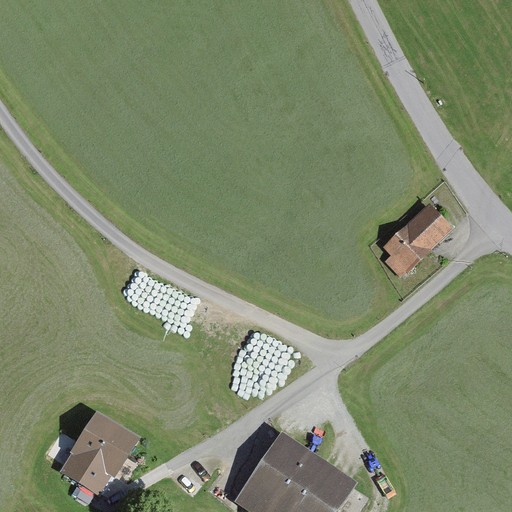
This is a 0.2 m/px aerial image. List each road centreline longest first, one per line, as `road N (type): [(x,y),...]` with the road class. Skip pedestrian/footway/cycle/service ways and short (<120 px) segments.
road 1 (residential): [(0,111),(96,222),(164,271),(337,359),(501,228)]
road 2 (residential): [(365,0),(414,95),(501,228)]
road 3 (track): [(337,359),(160,474)]
